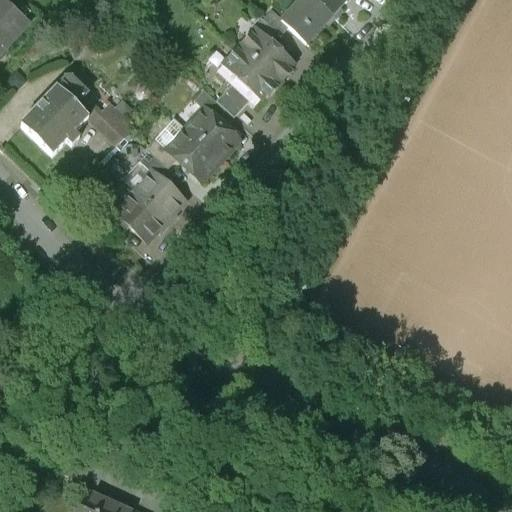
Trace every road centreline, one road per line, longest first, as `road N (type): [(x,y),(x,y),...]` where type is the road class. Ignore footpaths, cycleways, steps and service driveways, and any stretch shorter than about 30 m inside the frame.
road 1 (residential): [(127,302),(223,368),(509,511)]
road 2 (residential): [(402,0),(127,302)]
road 3 (residential): [(0,190),(127,302)]
